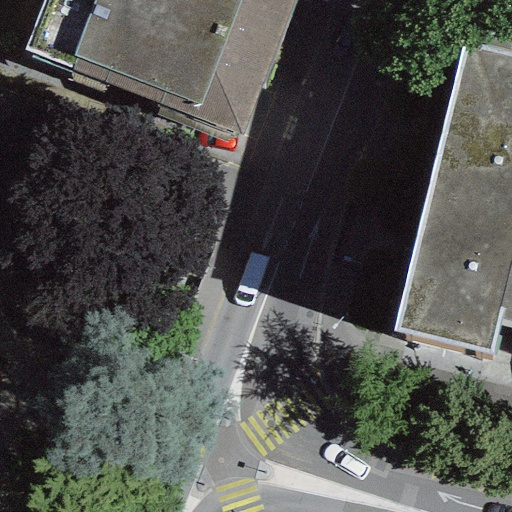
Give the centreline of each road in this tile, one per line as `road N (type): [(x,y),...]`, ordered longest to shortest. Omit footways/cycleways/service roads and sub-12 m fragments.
road 1 (secondary): [(380,0),(205,451)]
road 2 (secondary): [(416,511),(205,451)]
